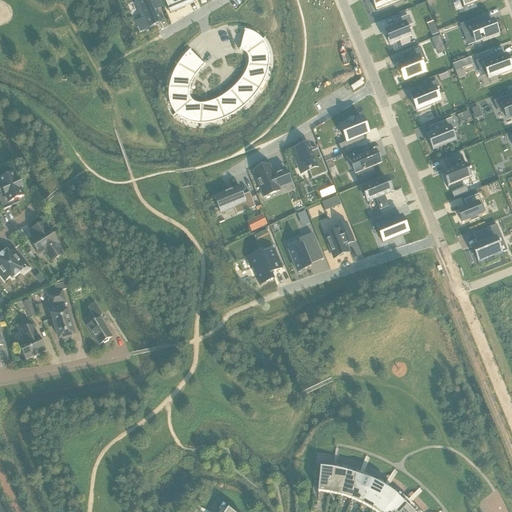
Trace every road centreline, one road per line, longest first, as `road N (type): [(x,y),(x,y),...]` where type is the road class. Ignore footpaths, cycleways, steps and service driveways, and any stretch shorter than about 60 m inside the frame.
road 1 (residential): [(226,176),(376,84)]
road 2 (residential): [(376,84),(439,239)]
road 3 (residential): [(281,292),(439,239)]
road 4 (residential): [(460,291),(511,418)]
road 5 (residential): [(0,380),(128,355)]
road 6 (residential): [(427,511),(376,472),(321,457)]
